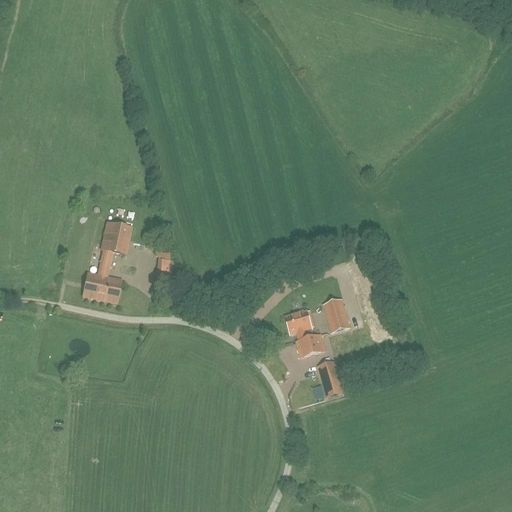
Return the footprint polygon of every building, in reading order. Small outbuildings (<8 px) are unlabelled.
[(102,252),(104,253),(98,278),(88,276),(83,299),(117,306),(122,283),(107,280),(112,255),(123,257),(126,241),(129,242),(131,231),(107,226),(102,252)] [(157,288),(171,289),(173,263),(159,262),(157,288)] [(366,279),(352,283),(369,339),(382,336),(366,279)] [(332,335),(349,330),(341,302),(324,307),(332,335)] [(296,335),(298,343),(300,343),(314,339),(310,325),(312,324),(310,315),(307,315),(307,313),(304,314),(303,312),(296,314),(296,316),(285,319),(290,336),(296,335)] [(382,336),(391,334),(390,328),(381,330),(382,336)] [(314,339),(300,343),(298,343),(296,344),(301,360),(325,353),(320,337),(314,339)] [(319,369),(324,388),(339,383),(334,365),(319,369)]
